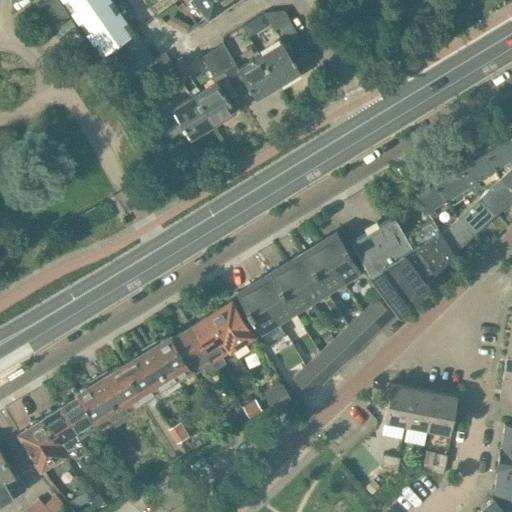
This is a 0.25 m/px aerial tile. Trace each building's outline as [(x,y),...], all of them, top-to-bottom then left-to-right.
[(45,0),(30,11),(44,31),(69,14),(59,0),(45,0)] [(64,0),(101,52),(133,29),(113,0),(64,0)] [(157,0),(152,4),(157,12),(174,0),(157,0)] [(191,0),(199,11),(203,8),(208,15),(229,0),(191,0)] [(67,50),(85,38),(70,18),(53,30),(67,50)] [(181,19),(176,28),(185,32),(189,24),(181,19)] [(288,38),(297,33),(290,20),(281,26),(288,38)] [(134,30),(133,29),(101,52),(121,82),(154,59),(134,30)] [(288,41),(284,43),(282,40),(259,53),(278,84),(301,70),(290,52),(293,50),(288,41)] [(259,53),(237,67),(223,42),(212,49),(239,92),(248,87),(255,98),(278,84),(259,53)] [(212,49),(201,56),(215,80),(195,92),(214,123),(236,109),(229,98),(239,92),(212,49)] [(191,136),(214,123),(195,92),(173,105),(171,100),(156,109),(171,135),(185,127),(191,136)] [(500,174),(504,171),(500,164),(503,162),(505,165),(508,163),(510,165),(511,163),(511,144),(506,134),(483,148),(500,174)] [(458,163),(473,187),(487,179),(490,184),(500,174),(483,148),(458,163)] [(462,194),(473,187),(458,163),(434,177),(449,203),(463,195),(462,194)] [(511,163),(510,165),(504,171),(500,174),(511,186),(511,163)] [(511,186),(500,174),(490,184),(478,195),(494,212),(511,195),(511,186)] [(449,203),(448,202),(434,177),(415,189),(430,214),(434,221),(441,231),(453,217),(457,215),(449,203)] [(494,212),(478,195),(458,214),(474,231),(494,212)] [(441,231),(434,221),(430,214),(403,230),(412,246),(369,271),(388,296),(398,310),(429,282),(425,276),(447,256),(453,250),(441,231)] [(474,231),(458,214),(457,215),(453,217),(441,231),(453,250),(474,231)] [(369,271),(412,246),(403,230),(394,215),(352,240),(369,271)] [(336,230),(319,241),(343,279),(360,269),(336,230)] [(319,241),(303,251),(326,289),(343,279),(319,241)] [(303,251),(286,261),(310,299),(326,289),(303,251)] [(286,261),(270,271),(294,309),(310,299),(286,261)] [(290,312),(294,309),(270,271),(254,281),(283,328),(295,321),(290,312)] [(283,328),(254,281),(237,291),(260,330),(265,327),(270,336),(283,328)] [(377,297),(363,310),(379,328),(398,310),(388,296),(382,302),(377,297)] [(232,299),(220,306),(217,306),(212,308),(212,311),(209,313),(230,348),(232,346),(238,356),(249,349),(243,339),(253,333),(232,299)] [(365,341),(379,328),(363,310),(349,323),(365,341)] [(221,353),(230,348),(209,313),(190,324),(216,367),(225,361),(221,353)] [(349,323),(334,337),(351,355),(365,341),(349,323)] [(170,333),(192,371),(201,365),(206,373),(216,367),(190,324),(172,335),(170,333)] [(191,371),(192,371),(170,333),(126,360),(146,393),(158,385),(161,390),(170,384),(179,378),(177,375),(189,367),(191,371)] [(334,337),(320,351),(336,369),(351,355),(334,337)] [(320,351),(307,363),(322,382),(336,369),(320,351)] [(503,375),(511,376),(511,353),(506,353),(503,375)] [(76,391),(78,393),(99,428),(100,427),(97,423),(109,415),(112,420),(122,414),(132,408),(129,403),(142,395),(122,362),(78,390),(76,391)] [(309,394),(322,382),(307,363),(293,377),(309,394)] [(511,376),(503,375),(499,397),(511,398),(511,376)] [(277,412),(294,402),(281,380),(264,391),(277,412)] [(407,424),(413,387),(391,382),(384,420),(407,424)] [(427,428),(434,391),(413,387),(407,424),(427,428)] [(457,395),(434,391),(427,428),(449,432),(457,395)] [(91,432),(99,428),(78,393),(60,404),(85,446),(96,439),(91,432)] [(76,452),(85,446),(60,404),(41,415),(63,450),(72,444),(76,452)] [(263,412),(258,404),(247,411),(251,419),(263,412)] [(40,464),(63,450),(41,415),(38,418),(35,417),(30,420),(30,423),(18,430),(40,464)] [(190,435),(181,421),(168,429),(177,443),(190,435)] [(511,446),(511,423),(504,422),(501,445),(511,446)] [(511,446),(501,445),(499,456),(497,466),(511,468),(511,446)] [(447,453),(426,449),(424,461),(445,465),(447,453)] [(12,470),(9,465),(0,450),(0,495),(2,499),(12,492),(2,476),(12,470)] [(383,454),(381,465),(381,466),(398,469),(400,456),(383,454)] [(511,491),(511,468),(497,466),(494,489),(511,491)] [(364,485),(371,493),(379,486),(373,478),(364,485)] [(86,491),(69,501),(74,509),(91,499),(86,491)] [(52,511),(38,497),(22,511),(52,511)] [(507,511),(492,497),(475,511),(507,511)]
